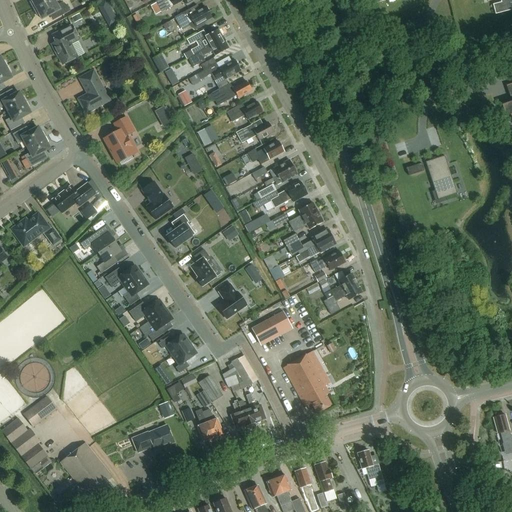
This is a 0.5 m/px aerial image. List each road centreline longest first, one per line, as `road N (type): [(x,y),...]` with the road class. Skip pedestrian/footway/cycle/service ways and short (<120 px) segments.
road 1 (secondary): [(419,382),(301,0)]
road 2 (unclassified): [(375,303),(347,214),(229,0)]
road 3 (tertiary): [(120,511),(400,413)]
road 4 (unclassified): [(239,339),(216,353),(79,154)]
road 5 (unclassified): [(10,33),(79,154)]
